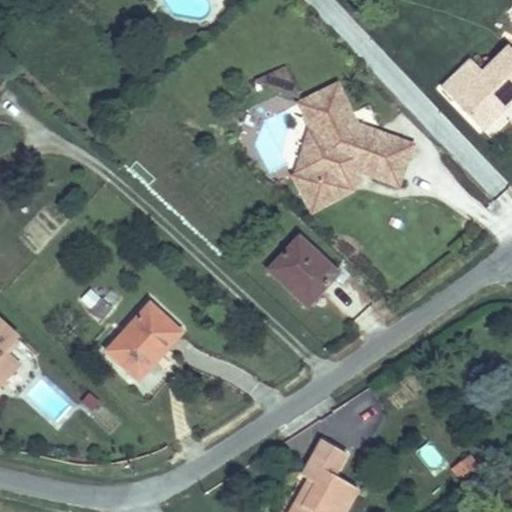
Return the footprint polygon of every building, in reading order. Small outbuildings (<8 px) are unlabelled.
[(479,59),(450,87),(482,121),(511,91),(511,40),(505,34),(479,59)] [(435,73),(450,87),(479,59),(465,45),(435,73)] [(248,60),(285,75),(275,47),(248,60)] [(349,153),(358,158),(395,169),(409,131),(354,110),(336,74),(299,89),(315,124),(314,154),(295,164),(315,199),(348,181),(339,172),(349,153)] [(348,181),(358,158),(349,153),(339,172),(348,181)] [(267,253),(306,288),(340,253),(300,220),(267,253)] [(88,285),(77,302),(106,321),(117,304),(88,285)] [(114,347),(147,376),(193,325),(162,298),(114,347)] [(0,328),(18,345),(25,336),(0,313),(0,328)] [(0,372),(23,349),(18,345),(0,328),(0,372)] [(284,511),(350,511),(353,509),(344,502),(360,475),(337,461),(349,439),(324,425),(305,461),(310,464),(316,467),(302,494),(295,491),(284,511)] [(481,451),(471,440),(456,452),(466,464),(481,451)] [(435,445),(420,450),(427,471),(442,466),(435,445)] [(302,494),(316,467),(310,464),(295,491),(302,494)]
